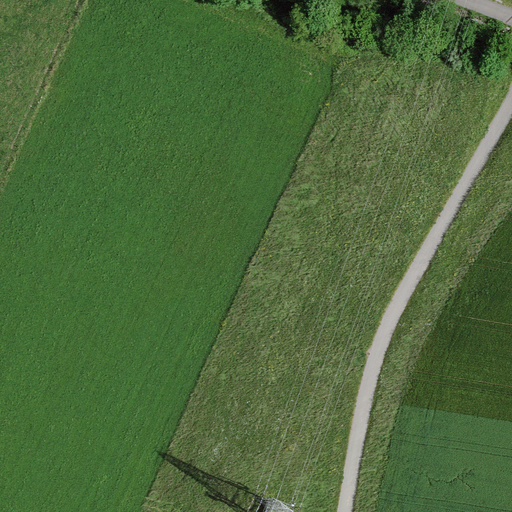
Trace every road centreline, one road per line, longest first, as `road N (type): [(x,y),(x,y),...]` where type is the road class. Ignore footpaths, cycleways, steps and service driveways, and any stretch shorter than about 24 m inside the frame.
road 1 (motorway): [(194,511),(477,0)]
road 2 (motorway): [(397,0),(326,115),(119,511)]
road 3 (residential): [(511,102),(379,347),(345,511)]
